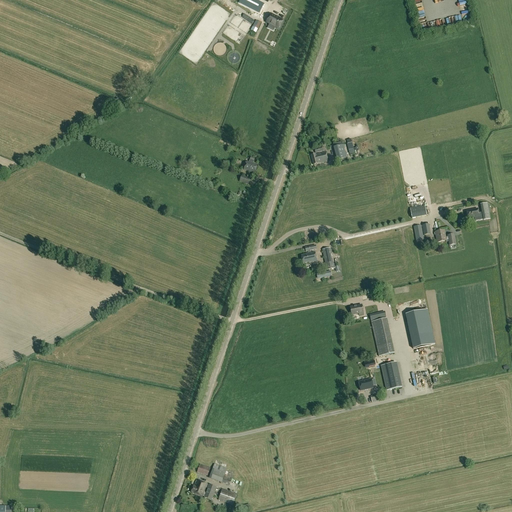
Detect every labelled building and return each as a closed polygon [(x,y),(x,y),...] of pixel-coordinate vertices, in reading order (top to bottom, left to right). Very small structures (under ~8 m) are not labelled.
[(266,10),(259,7),(261,4),(252,0),(239,0),(255,8),(254,10),(257,11),(256,13),(263,16),(266,10)] [(278,11),(275,16),(270,14),(266,22),(278,29),(283,20),(281,19),(283,14),(278,11)] [(253,29),(257,31),(261,21),(256,19),(253,29)] [(343,144),(342,142),(332,144),(333,147),(337,160),(346,157),(343,144)] [(315,154),(311,156),(313,165),(318,164),(318,163),(328,161),(326,152),(316,155),(315,154)] [(257,165),(249,162),(247,161),(244,170),(254,173),(257,165)] [(250,178),(241,175),(239,182),(248,185),(250,178)] [(483,220),(490,219),(487,203),(480,205),(482,213),(483,220)] [(412,218),(427,216),(424,205),(410,208),(412,218)] [(483,220),(482,213),(479,213),(478,209),(467,211),(468,219),(475,218),(475,221),(483,220)] [(431,234),(429,224),(422,225),(424,235),(430,234),(430,235),(431,234)] [(421,225),(413,227),(416,242),(424,240),(421,225)] [(444,230),(435,232),(437,243),(446,241),(446,237),(444,230)] [(448,237),(446,237),(446,241),(447,242),(449,241),(450,245),(456,244),(454,234),(448,235),(448,237)] [(316,261),(315,252),(311,253),(310,251),(316,249),(316,245),(305,248),(305,252),(307,251),(307,253),(306,254),(301,255),(303,263),(308,262),(309,263),(316,261)] [(327,270),(335,269),(334,266),(333,263),(332,263),(330,254),(332,254),(330,248),(322,249),(327,270)] [(350,307),(351,315),(359,314),(359,315),(363,314),(362,305),(350,307)] [(432,333),(411,338),(413,349),(435,344),(432,333)] [(379,357),(394,353),(392,343),(377,347),(379,357)] [(381,366),(387,391),(402,388),(396,363),(381,366)] [(373,388),(371,380),(358,382),(360,391),(373,388)] [(208,476),(210,468),(200,464),(197,472),(208,476)] [(222,483),(224,476),(227,468),(214,464),(209,478),(222,483)] [(231,479),(224,476),(222,483),(229,485),(231,479)] [(238,486),(240,480),(233,477),(231,484),(238,486)] [(203,496),(205,497),(206,494),(204,493),(207,484),(196,480),(194,486),(193,486),(191,492),(203,497),(203,496)] [(206,494),(205,497),(212,500),(216,488),(209,485),(206,494)] [(222,489),(218,500),(232,505),(236,494),(222,489)]
